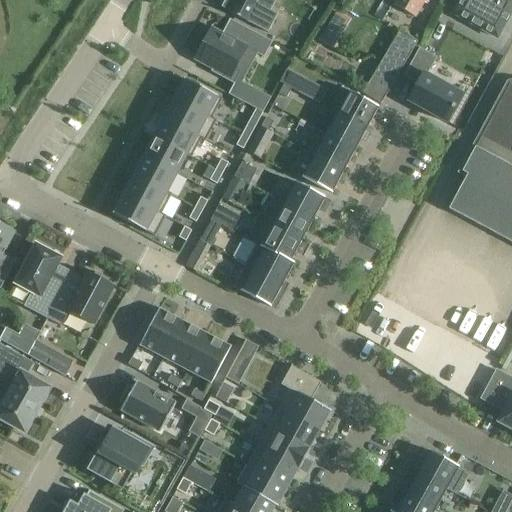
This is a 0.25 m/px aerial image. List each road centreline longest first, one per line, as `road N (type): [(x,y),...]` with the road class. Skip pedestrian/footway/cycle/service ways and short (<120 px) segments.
road 1 (residential): [(125,0),(5,183),(162,272)]
road 2 (unknown): [(511,39),(433,188),(429,214),(437,251),(494,300)]
road 3 (residential): [(28,511),(162,272)]
road 4 (residential): [(409,132),(297,338)]
road 5 (residential): [(162,272),(297,338)]
road 6 (residential): [(384,391),(511,464)]
road 7 (residential): [(320,511),(384,391)]
